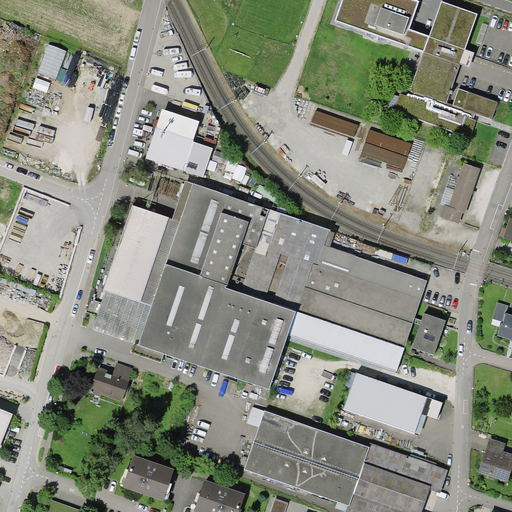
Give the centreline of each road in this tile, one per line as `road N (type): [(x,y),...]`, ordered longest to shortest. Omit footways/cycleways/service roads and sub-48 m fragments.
road 1 (residential): [(23,474),(97,205)]
road 2 (residential): [(97,205),(153,0)]
road 3 (residential): [(467,353),(471,287),(511,168)]
road 4 (residential): [(460,493),(467,353)]
